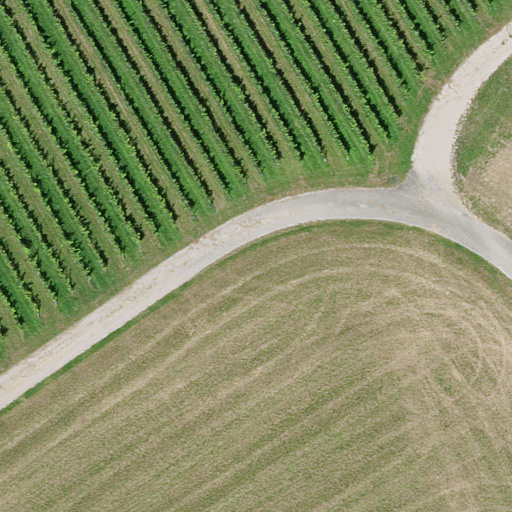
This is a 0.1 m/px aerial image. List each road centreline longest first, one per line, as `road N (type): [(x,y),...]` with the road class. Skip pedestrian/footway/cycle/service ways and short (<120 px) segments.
road 1 (track): [(208,253),(274,214),(347,208),(417,219),(493,252),(511,273)]
road 2 (track): [(208,253),(0,396)]
road 3 (track): [(417,219),(429,118),(511,36)]
